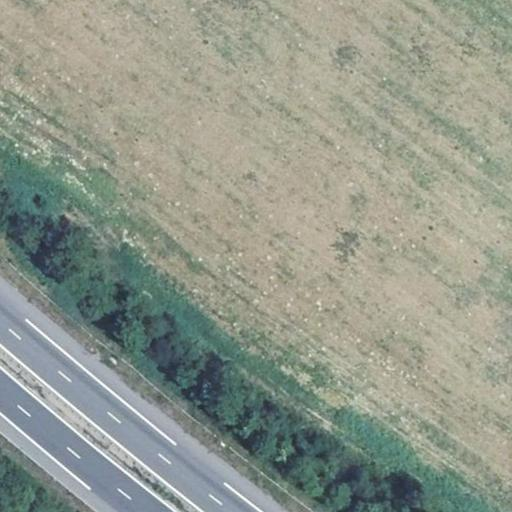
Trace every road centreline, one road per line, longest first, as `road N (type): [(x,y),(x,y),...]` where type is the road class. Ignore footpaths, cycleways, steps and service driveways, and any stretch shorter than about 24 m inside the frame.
road 1 (motorway): [(228,511),(0,322)]
road 2 (motorway): [(0,383),(156,511)]
